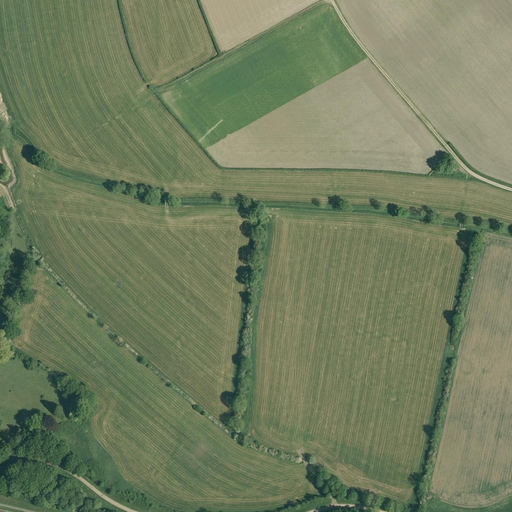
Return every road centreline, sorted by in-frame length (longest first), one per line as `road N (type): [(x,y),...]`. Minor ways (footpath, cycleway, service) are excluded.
road 1 (track): [(511,187),(474,177),(331,0)]
road 2 (track): [(327,0),(154,94)]
road 3 (unclassified): [(131,511),(60,465),(27,456),(0,461)]
